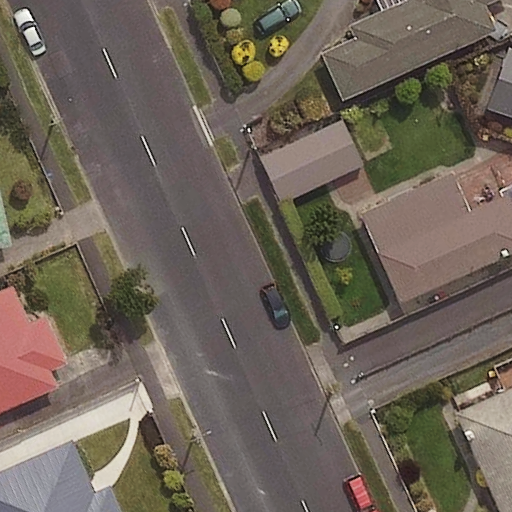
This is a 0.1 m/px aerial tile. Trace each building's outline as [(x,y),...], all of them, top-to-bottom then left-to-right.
[(382,0),(343,17),(349,32),(318,45),(337,90),(490,24),(480,0),(382,0)] [(511,45),(504,43),(482,103),(511,113),(511,45)] [(356,160),(336,116),(256,153),(277,197),(356,160)] [(0,237),(11,236),(0,185),(0,237)] [(511,216),(499,188),(371,243),(393,294),(511,242),(511,216)] [(11,277),(0,281),(0,402),(57,377),(51,362),(66,355),(44,306),(27,314),(11,277)] [(511,511),(511,377),(448,406),(495,511),(511,511)] [(72,432),(0,463),(0,511),(123,511),(108,477),(94,483),(72,432)]
